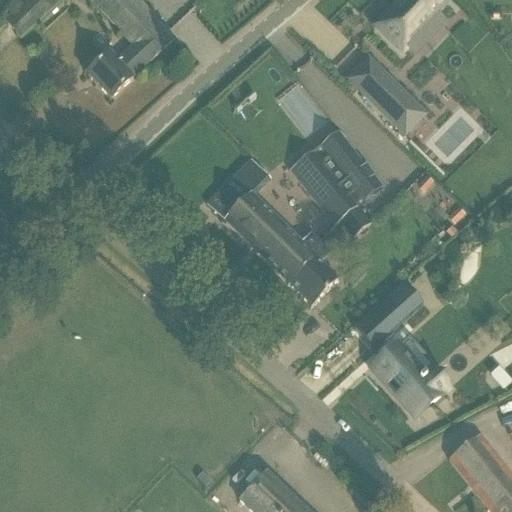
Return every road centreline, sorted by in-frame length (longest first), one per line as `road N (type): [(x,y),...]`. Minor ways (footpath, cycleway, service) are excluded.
road 1 (unclassified): [(428,511),(79,199)]
road 2 (unclassified): [(79,199),(298,0)]
road 3 (unknown): [(216,74),(311,219)]
road 4 (unknown): [(394,478),(511,413)]
